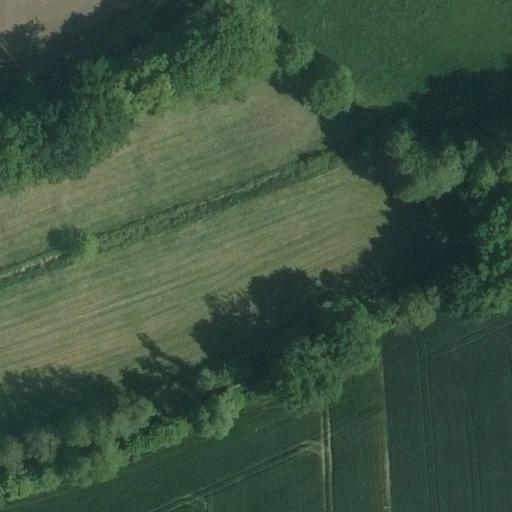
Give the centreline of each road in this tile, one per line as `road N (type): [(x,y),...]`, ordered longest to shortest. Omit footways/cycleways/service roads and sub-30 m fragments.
road 1 (track): [(0,470),(235,386),(511,244)]
road 2 (track): [(163,0),(65,51),(0,66)]
